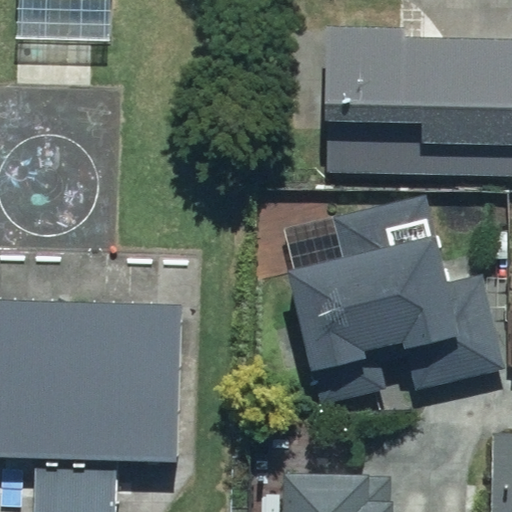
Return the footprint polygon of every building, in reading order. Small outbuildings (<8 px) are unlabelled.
[(511,35),(338,29),(333,168),(511,175),(511,35)] [(436,197),(286,230),(323,401),(384,387),(377,356),(419,346),(427,384),(511,365),(511,358),(493,274),(454,282),(436,197)] [(187,310),(0,304),(0,457),(182,463),(187,310)] [(511,430),(498,430),(495,509),(511,509),(511,430)] [(121,511),(124,462),(35,459),(33,511),(121,511)] [(433,511),(435,473),(293,470),(291,511),(433,511)]
